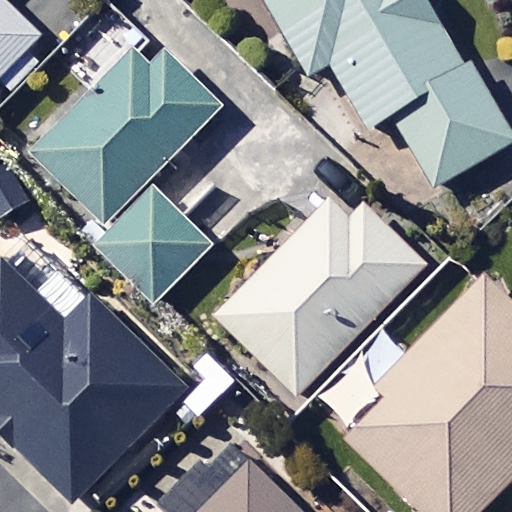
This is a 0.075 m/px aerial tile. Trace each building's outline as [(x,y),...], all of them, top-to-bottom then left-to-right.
[(0,0),(0,93),(49,47),(5,0),(0,0)] [(509,139),(420,0),(258,0),(306,76),(324,64),(365,128),(385,115),(431,188),(509,139)] [(215,106),(149,41),(34,159),(93,217),(76,234),(149,306),(211,244),(181,215),(211,185),(174,148),(215,106)] [(359,218),(333,193),(211,316),(292,395),(421,265),(366,211),(359,218)] [(69,321),(6,253),(0,259),(0,433),(68,507),(188,395),(96,296),(69,321)] [(511,308),(479,277),(378,382),(355,360),(310,408),(418,511),(473,511),(511,471),(511,308)] [(293,511),(243,462),(193,511),(293,511)]
